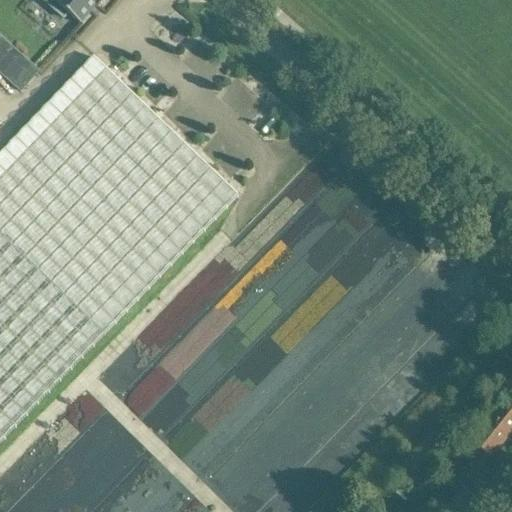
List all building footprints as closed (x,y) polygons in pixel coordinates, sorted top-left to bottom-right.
[(46,0),(45,2),(47,3),(65,20),(69,15),(81,25),(93,12),(91,10),(95,6),(99,9),(107,0),(46,0)] [(0,37),(0,73),(5,77),(22,57),(10,47),(0,37)] [(0,446),(238,198),(93,59),(0,156),(0,446)] [(480,472),(491,459),(511,432),(511,398),(511,397),(472,443),(474,444),(463,457),(480,472)] [(419,495),(453,453),(429,433),(394,475),(419,495)] [(490,501),(511,477),(511,474),(503,466),(479,490),(490,501)]
